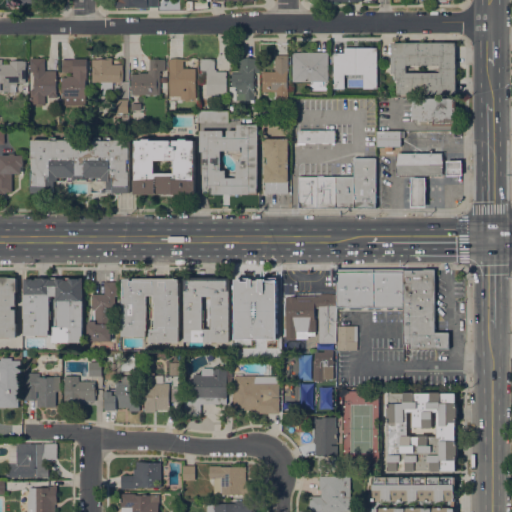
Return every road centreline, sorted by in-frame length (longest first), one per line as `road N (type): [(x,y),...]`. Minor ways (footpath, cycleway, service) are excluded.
road 1 (residential): [(490,21),(0,24)]
road 2 (primary): [(0,238),(367,238)]
road 3 (residential): [(272,449),(29,429)]
road 4 (secondary): [(492,330),(492,511)]
road 5 (secondary): [(491,238),(491,101)]
